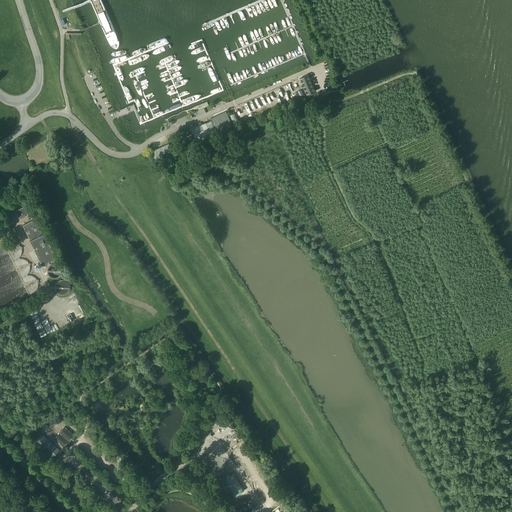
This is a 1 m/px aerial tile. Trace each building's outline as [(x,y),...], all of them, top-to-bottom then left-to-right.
[(89,0),(91,3),(100,22),(109,43),(111,45),(112,47),(114,47),(116,48),(117,47),(118,46),(118,45),(119,43),(118,38),(100,0),(89,0)] [(314,91),(307,75),(299,79),(306,95),(314,91)] [(232,127),(225,112),(209,119),(210,120),(216,134),(232,127)] [(216,134),(210,120),(191,129),(197,143),(216,134)] [(173,153),(169,143),(150,151),(155,161),(173,153)] [(30,212),(27,204),(15,210),(19,217),(30,212)] [(57,257),(44,230),(37,218),(22,225),(42,264),(57,257)] [(63,272),(63,271),(63,270),(62,269),(62,268),(61,266),(60,265),(58,265),(57,264),(56,264),(54,264),(53,265),(51,265),(50,266),(49,267),(49,268),(48,270),(48,271),(48,272),(48,274),(49,275),(50,276),(51,277),(52,278),(54,279),(55,279),(56,279),(58,278),(59,278),(60,277),(61,276),(62,274),(63,273),(63,272)] [(70,288),(70,286),(70,285),(69,283),(68,282),(67,281),(66,281),(64,280),(63,280),(61,281),(60,281),(58,282),(58,283),(57,284),(56,285),(56,287),(56,288),(56,289),(56,291),(57,292),(58,293),(59,294),(60,295),(62,295),(63,295),(64,295),(66,295),(67,294),(68,293),(69,292),(70,291),(70,289),(70,288)] [(63,446),(74,435),(65,426),(54,438),(63,446)] [(59,450),(42,434),(35,442),(52,457),(59,450)] [(245,493),(233,474),(223,480),(236,499),(245,493)]
